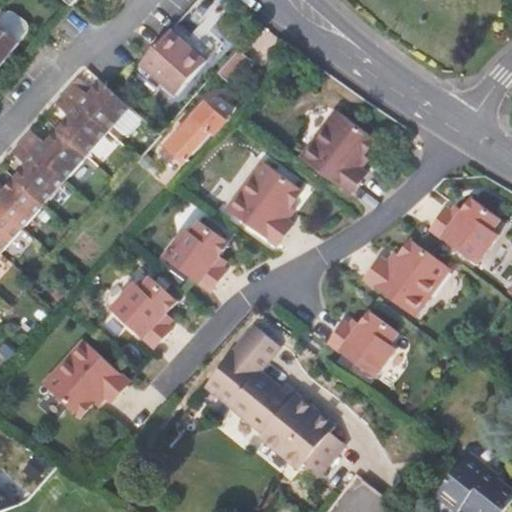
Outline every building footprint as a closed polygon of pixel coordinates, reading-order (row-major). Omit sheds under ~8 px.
[(0,65),(18,45),(0,29),(0,65)] [(170,33),(142,65),(177,96),(205,65),(170,33)] [(229,85),(250,63),(238,53),(218,75),(229,85)] [(78,77),(74,83),(83,91),(88,86),(78,77)] [(100,81),(93,90),(88,95),(83,91),(74,101),(93,118),(115,94),(100,81)] [(74,83),(65,93),(74,101),(83,91),(74,83)] [(83,91),(88,95),(93,90),(88,86),(83,91)] [(74,101),(65,93),(56,103),(65,111),(74,101)] [(93,118),(109,133),(131,108),(115,94),(93,118)] [(70,115),(57,130),(71,142),(93,118),(74,101),(65,111),(70,115)] [(223,120),(205,104),(164,149),(181,165),(223,120)] [(373,143),(335,115),(301,160),(349,197),(365,175),(356,168),(373,143)] [(88,157),(109,133),(93,118),(71,142),(88,157)] [(32,130),(22,142),(31,150),(41,138),(32,130)] [(71,142),(57,130),(46,142),(41,138),(31,150),(50,166),(71,142)] [(31,150),(22,142),(12,153),(22,161),(31,150)] [(66,181),(88,157),(71,142),(50,166),(66,181)] [(26,165),(14,178),(28,190),(50,166),(31,150),(22,161),(26,165)] [(301,193),(263,163),(227,211),(276,246),(290,227),(282,220),(301,193)] [(45,205),(66,181),(50,166),(28,190),(45,205)] [(28,190),(14,178),(1,193),(0,191),(0,209),(6,215),(28,190)] [(23,230),(45,205),(28,190),(6,215),(23,230)] [(458,217),(447,210),(432,231),(476,265),(496,236),(491,232),(499,221),(470,200),(458,217)] [(0,251),(3,253),(23,230),(6,215),(0,221),(0,251)] [(190,235),(183,231),(162,258),(208,292),(220,276),(223,272),(213,264),(227,246),(199,224),(190,235)] [(389,265),(382,259),(365,280),(413,316),(449,269),(410,240),(401,255),(398,253),(389,265)] [(167,328),(158,319),(173,303),(146,279),(137,290),(131,284),(107,310),(149,348),(158,338),(167,328)] [(353,330),(339,322),(325,342),(372,377),(394,349),(387,345),(397,333),(366,311),(353,330)] [(297,472),(299,470),(302,466),(317,477),(340,447),(325,436),(332,427),(291,396),(285,404),(275,396),(252,379),(276,349),(251,330),(203,392),(260,436),(258,439),(256,441),(297,472)] [(123,383),(78,342),(38,385),(73,417),(88,403),(91,405),(99,396),(106,402),(123,383)] [(291,396),(281,389),(275,396),(285,404),(291,396)] [(475,511),(500,511),(511,497),(511,488),(495,476),(496,474),(465,451),(434,494),(456,510),(459,506),(462,502),(473,510),(475,511)] [(0,510),(14,491),(0,480),(0,510)] [(459,506),(465,511),(471,511),(473,510),(462,502),(459,506)]
